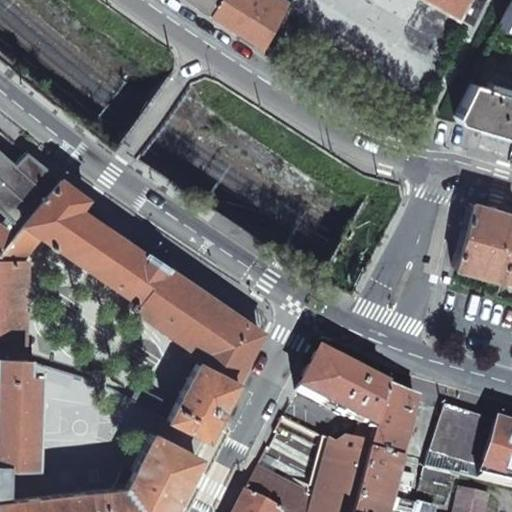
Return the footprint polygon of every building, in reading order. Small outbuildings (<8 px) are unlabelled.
[(185,0),(198,8),(204,13),(211,0),(185,0)] [(211,0),(204,13),(248,41),(254,45),(280,0),(211,0)] [(423,0),(452,16),(460,0),(423,0)] [(482,0),(460,0),(452,16),(469,26),(482,0)] [(511,0),(509,0),(497,26),(511,30),(511,0)] [(303,83),(318,92),(321,87),(306,78),(305,80),(303,83)] [(511,95),(468,82),(452,115),(454,121),(511,137),(511,95)] [(0,213),(6,219),(21,226),(57,178),(24,151),(14,163),(0,151),(0,213)] [(57,178),(21,226),(130,300),(126,305),(197,354),(164,419),(202,439),(257,332),(153,261),(76,208),(84,197),(57,178)] [(467,203),(450,267),(499,281),(511,224),(511,216),(498,212),(467,203)] [(0,252),(21,226),(6,219),(0,225),(0,252)] [(511,224),(499,281),(504,282),(511,284),(511,224)] [(0,263),(0,360),(13,359),(14,331),(25,328),(24,261),(0,263)] [(313,353),(294,391),(357,423),(353,440),(366,444),(381,388),(358,376),(313,353)] [(13,359),(0,360),(0,511),(166,511),(168,510),(170,503),(193,456),(148,433),(120,487),(2,500),(3,474),(5,474),(5,466),(34,467),(36,376),(24,375),(24,359),(13,359)] [(366,444),(365,452),(398,460),(406,429),(413,399),(381,388),(366,444)] [(441,406),(427,451),(478,467),(491,422),(441,406)] [(511,428),(491,422),(478,467),(475,478),(511,487),(511,428)] [(231,511),(349,511),(365,452),(366,444),(353,440),(341,437),(330,443),(325,441),(315,492),(313,498),(255,465),(231,511)] [(365,452),(349,511),(385,511),(388,501),(395,473),(398,460),(365,452)] [(422,467),(419,480),(446,487),(449,473),(422,467)] [(395,473),(388,501),(406,505),(412,478),(411,477),(395,473)] [(454,511),(484,511),(487,495),(458,489),(454,511)]
